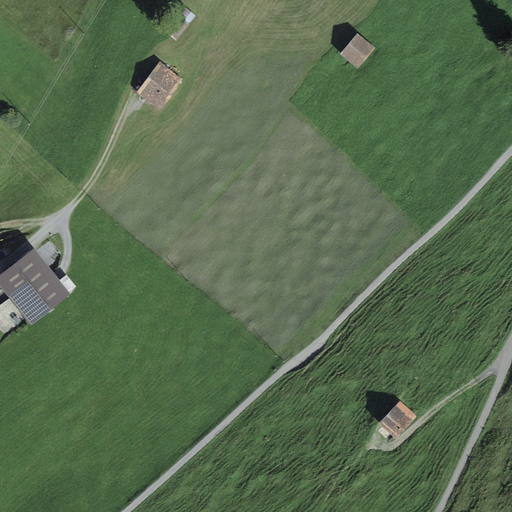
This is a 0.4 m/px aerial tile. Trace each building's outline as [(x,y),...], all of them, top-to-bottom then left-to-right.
[(181,19),(169,33),(178,40),(192,23),(188,19),(185,23),(181,19)] [(372,47),(359,36),(343,55),(356,66),(372,47)] [(167,61),(145,90),(160,102),(180,77),(172,71),(175,67),(167,61)] [(33,318),(63,294),(33,255),(2,278),(15,295),(30,315),(33,318)] [(0,328),(5,335),(30,315),(15,295),(0,307),(0,328)] [(402,406),(386,424),(399,435),(415,417),(402,406)]
